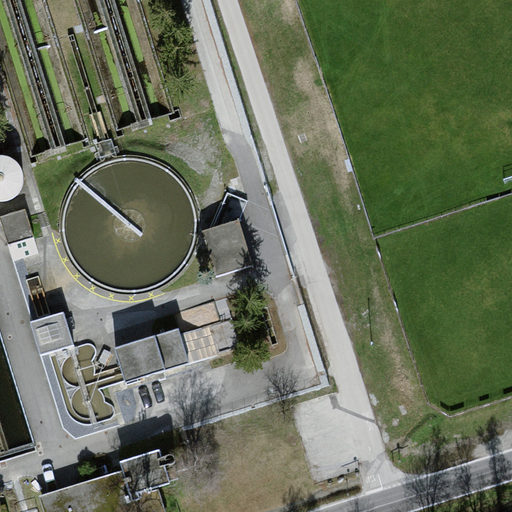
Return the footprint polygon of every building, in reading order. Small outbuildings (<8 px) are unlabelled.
[(0,201),(6,201),(13,198),(19,193),(22,186),(23,179),(22,171),(18,164),(12,159),(5,157),(0,156),(0,201)] [(23,208),(0,215),(0,220),(13,260),(37,252),(23,208)] [(239,218),(203,230),(217,274),(253,262),(239,218)] [(64,313),(31,322),(40,354),(73,345),(64,313)] [(174,325),(110,342),(121,382),(185,365),(177,334),(174,325)] [(201,328),(177,334),(185,365),(210,356),(201,328)] [(152,448),(116,459),(119,470),(31,495),(36,511),(160,511),(154,489),(163,487),(152,448)]
